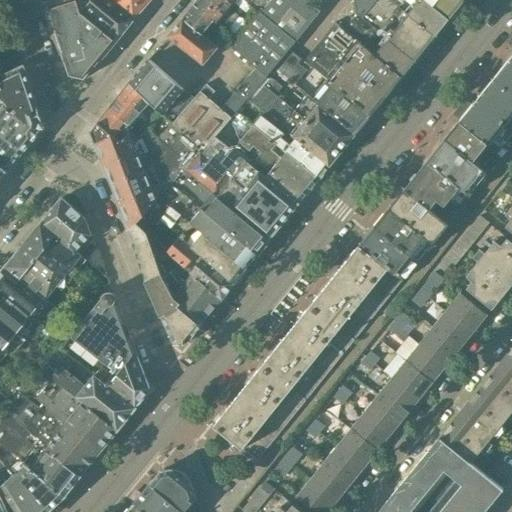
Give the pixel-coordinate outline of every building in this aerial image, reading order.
[(120,35),(89,9),(85,6),(82,0),(44,0),(69,75),(73,76),(73,75),(82,77),(82,78),(84,79),(120,35)] [(95,0),(89,9),(120,35),(135,18),(113,0),(95,0)] [(113,0),(135,18),(149,0),(113,0)] [(261,86),(291,49),(320,14),(321,15),(323,13),(307,0),(243,0),(250,5),(262,14),(235,48),(258,68),(250,77),(223,109),(211,99),(216,92),(207,84),(172,125),(203,152),(224,128),(231,121),(239,111),(261,86)] [(217,25),(237,0),(199,0),(183,19),(203,35),(209,28),(210,30),(216,24),(217,25)] [(374,51),(404,76),(410,68),(416,60),(437,35),(395,0),(356,0),(357,12),(386,35),(384,37),(380,44),(374,50),(374,51)] [(395,0),(437,35),(450,19),(427,0),(395,0)] [(427,0),(450,19),(464,0),(427,0)] [(218,48),(203,35),(183,19),(171,34),(206,62),(218,48)] [(337,22),(321,42),(387,95),(404,76),(374,51),(337,22)] [(372,115),(387,95),(321,42),(305,61),(372,115)] [(294,52),(280,69),(357,133),(372,115),(305,61),(294,52)] [(511,58),(478,101),(511,127),(511,58)] [(131,83),(159,112),(164,118),(186,92),(181,87),(151,59),(131,83)] [(24,66),(0,78),(0,96),(0,97),(0,101),(39,134),(42,130),(43,121),(24,66)] [(280,69),(266,85),(344,149),(357,133),(280,69)] [(156,115),(159,112),(131,83),(120,96),(150,123),(151,121),(143,113),(148,107),(156,115)] [(331,166),(344,149),(266,85),(252,101),(283,127),(297,138),(329,165),(331,166)] [(120,96),(109,109),(131,127),(139,118),(147,126),(150,123),(120,96)] [(0,101),(0,131),(24,151),(39,134),(0,101)] [(460,122),(500,153),(511,137),(511,127),(478,101),(460,122)] [(120,140),(126,133),(131,127),(109,109),(99,122),(120,140)] [(299,203),(266,177),(261,174),(253,184),(245,178),(248,175),(243,171),(249,164),(232,150),(219,166),(209,158),(226,138),(235,145),(254,123),(239,111),(231,121),(238,127),(233,134),(224,128),(203,152),(191,165),(186,170),(269,239),(299,203)] [(255,125),(279,144),(288,151),(319,178),(329,165),(297,138),(292,144),(284,138),(287,135),(263,115),(255,125)] [(138,221),(149,209),(155,203),(151,192),(159,189),(156,183),(148,186),(144,176),(153,173),(149,164),(140,167),(133,145),(126,133),(120,140),(99,122),(90,132),(126,221),(129,229),(138,221)] [(485,171),(500,153),(460,122),(446,139),(485,171)] [(274,150),(279,144),(255,125),(240,143),(251,152),(257,145),(265,151),(258,161),(270,172),(266,177),(299,203),(319,178),(288,151),(282,157),(274,150)] [(24,151),(0,131),(0,163),(8,171),(24,151)] [(489,175),(485,171),(446,139),(429,161),(472,196),(489,175)] [(409,185),(391,208),(435,243),(445,231),(443,219),(437,214),(440,211),(444,205),(450,210),(462,209),(472,196),(429,161),(409,185)] [(0,180),(8,171),(0,163),(0,180)] [(186,170),(172,185),(258,254),(269,239),(186,170)] [(502,189),(511,196),(511,206),(506,213),(511,217),(511,218),(506,226),(511,231),(511,182),(509,180),(502,189)] [(258,254),(172,185),(164,193),(161,197),(170,203),(178,211),(183,215),(247,267),(258,254)] [(63,198),(52,211),(83,244),(92,234),(86,218),(63,198)] [(171,228),(166,224),(172,218),(155,203),(149,209),(162,220),(150,233),(183,264),(192,272),(222,299),(234,284),(172,228),(171,228)] [(391,208),(376,226),(419,262),(435,243),(391,208)] [(75,251),(83,244),(52,211),(42,223),(75,251)] [(480,214),(440,264),(450,271),(490,221),(480,214)] [(234,284),(247,267),(183,215),(172,228),(234,284)] [(183,264),(150,233),(147,230),(138,221),(129,229),(138,256),(147,278),(151,288),(167,281),(171,277),(183,264)] [(42,223),(31,236),(76,274),(87,261),(75,251),(42,223)] [(116,229),(125,249),(133,245),(123,225),(116,229)] [(258,461),(419,262),(376,226),(214,425),(258,461)] [(62,290),(76,274),(31,236),(18,253),(62,290)] [(493,308),(506,292),(511,284),(511,240),(507,237),(502,243),(497,239),(468,275),(473,279),(467,287),(493,308)] [(18,253),(6,266),(51,304),(62,290),(18,253)] [(56,308),(51,304),(6,266),(0,273),(0,289),(35,319),(45,308),(52,312),(56,308)] [(435,270),(421,288),(430,296),(445,278),(435,270)] [(222,299),(192,272),(172,296),(193,315),(203,323),(222,299)] [(203,323),(193,315),(172,296),(167,281),(151,288),(162,315),(167,327),(175,343),(185,344),(203,323)] [(92,318),(104,329),(121,308),(112,285),(85,318),(89,321),(92,318)] [(421,307),(430,296),(421,288),(411,300),(421,307)] [(0,289),(0,318),(22,336),(33,323),(41,330),(44,326),(38,321),(35,319),(0,289)] [(461,292),(445,311),(473,333),(488,314),(461,292)] [(86,295),(79,303),(86,309),(93,301),(86,295)] [(104,329),(97,338),(81,359),(96,371),(129,328),(121,308),(104,329)] [(402,310),(395,319),(405,327),(412,318),(402,310)] [(445,311),(432,327),(460,349),(473,333),(445,311)] [(0,346),(8,353),(10,355),(12,352),(10,350),(22,336),(0,318),(0,346)] [(398,336),(405,327),(395,319),(388,328),(398,336)] [(74,331),(66,324),(57,336),(64,342),(74,331)] [(432,327),(419,343),(447,365),(460,349),(432,327)] [(129,328),(96,371),(111,384),(138,352),(129,328)] [(61,346),(58,343),(47,356),(51,359),(61,346)] [(419,343),(406,360),(433,382),(447,365),(419,343)] [(511,348),(456,417),(439,437),(471,462),(511,411),(511,348)] [(371,350),(366,356),(375,363),(380,357),(371,350)] [(151,386),(138,352),(111,384),(137,405),(151,386)] [(40,358),(40,363),(44,366),(50,359),(43,354),(40,358)] [(375,363),(366,356),(361,363),(371,370),(375,363)] [(406,360),(392,377),(420,399),(433,382),(406,360)] [(137,405),(111,384),(96,371),(86,383),(64,365),(55,376),(66,385),(118,428),(137,405)] [(24,390),(25,389),(36,376),(30,371),(18,385),(24,390)] [(392,377),(378,395),(405,417),(420,399),(392,377)] [(343,384),(338,390),(348,398),(352,392),(343,384)] [(66,385),(48,407),(66,422),(69,419),(103,447),(118,428),(66,385)] [(348,398),(338,390),(334,396),(343,403),(348,398)] [(378,395),(364,412),(392,434),(405,417),(378,395)] [(20,396),(8,412),(49,444),(47,446),(81,474),(103,447),(69,419),(66,422),(48,407),(35,397),(29,404),(20,396)] [(0,422),(3,425),(0,429),(0,441),(25,462),(64,494),(65,492),(68,490),(69,488),(81,474),(47,446),(49,444),(8,412),(5,415),(0,421),(0,422)] [(364,412),(350,429),(377,452),(392,434),(364,412)] [(316,418),(311,424),(320,432),(325,426),(316,418)] [(320,432),(311,424),(306,430),(315,438),(320,432)] [(350,429),(337,446),(364,468),(377,452),(350,429)] [(383,506),(378,511),(377,511),(484,511),(504,489),(486,474),(471,462),(439,437),(383,506)] [(293,446),(284,458),(293,465),(302,453),(293,446)] [(337,446),(323,463),(350,485),(364,468),(337,446)] [(293,465),(284,458),(274,470),(283,477),(293,465)] [(0,459),(0,484),(18,509),(20,511),(45,511),(48,509),(8,470),(0,459)] [(9,468),(8,470),(48,509),(64,494),(25,462),(20,467),(15,462),(9,468)] [(323,463),(310,479),(338,501),(350,485),(323,463)] [(161,470),(150,484),(184,511),(201,511),(196,498),(188,478),(183,472),(172,468),(161,470)] [(296,496),(315,511),(328,511),(338,501),(310,479),(296,496)] [(265,481),(242,510),(244,511),(256,511),(275,488),(265,481)] [(0,484),(0,501),(5,511),(10,511),(18,509),(0,484)] [(136,501),(135,503),(145,511),(184,511),(150,484),(136,501)] [(145,511),(135,503),(127,511),(145,511)] [(304,511),(293,503),(286,511),(285,511),(280,507),(276,511),(304,511)]
